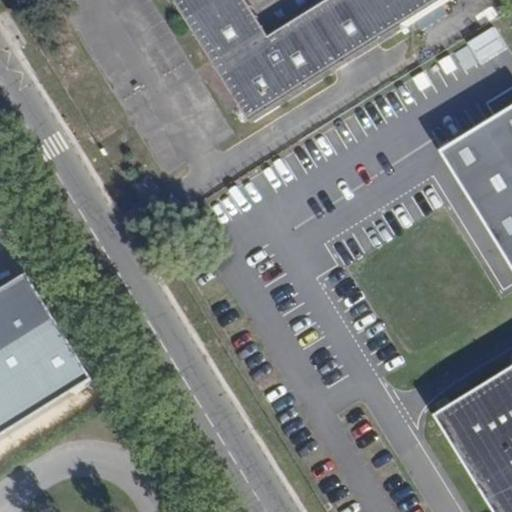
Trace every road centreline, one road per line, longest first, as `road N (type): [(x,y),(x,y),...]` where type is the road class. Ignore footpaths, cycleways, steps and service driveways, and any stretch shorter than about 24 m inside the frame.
road 1 (unclassified): [(0,68),(268,511)]
road 2 (unknown): [(443,511),(363,367)]
road 3 (unknown): [(310,398),(229,264)]
road 4 (unknown): [(363,367),(291,235)]
road 5 (unknown): [(310,398),(376,511)]
